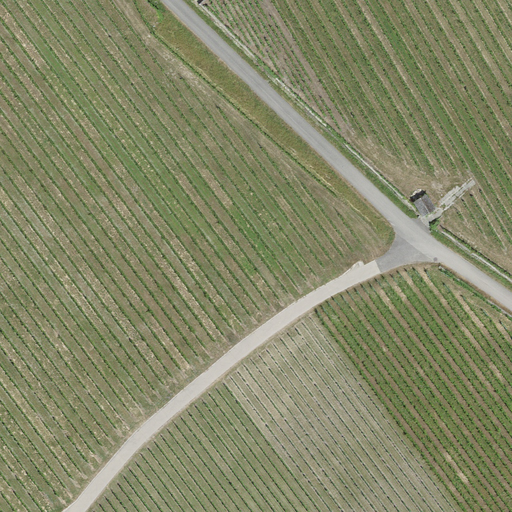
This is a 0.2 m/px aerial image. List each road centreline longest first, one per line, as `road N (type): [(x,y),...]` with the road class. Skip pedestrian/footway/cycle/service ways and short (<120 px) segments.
road 1 (track): [(175,0),(419,238),(511,300)]
road 2 (track): [(79,511),(202,388),(419,238)]
